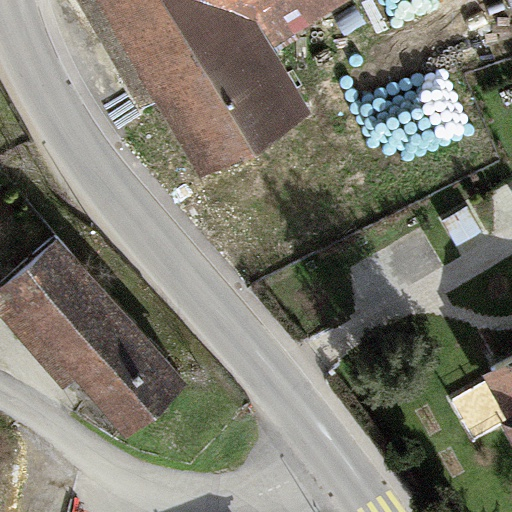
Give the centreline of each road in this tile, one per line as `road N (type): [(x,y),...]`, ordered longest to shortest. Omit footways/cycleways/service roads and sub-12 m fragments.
road 1 (tertiary): [(9,0),(37,77),(123,204),(324,447)]
road 2 (residential): [(287,479),(210,494),(171,491),(135,479),(0,394)]
